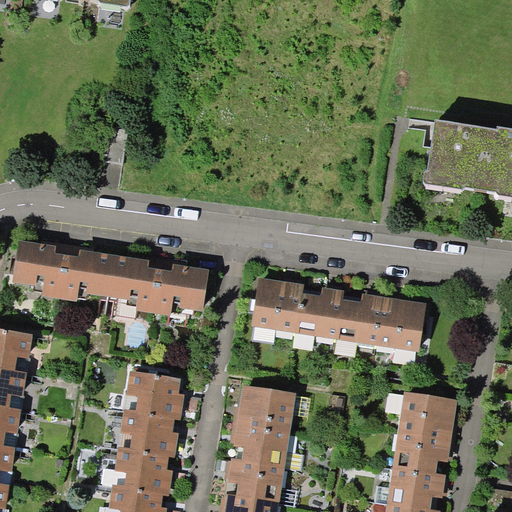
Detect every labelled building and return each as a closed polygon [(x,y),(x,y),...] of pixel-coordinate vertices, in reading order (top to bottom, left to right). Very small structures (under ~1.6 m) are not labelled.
[(113,0),(19,0),(111,15),(113,0)] [(511,143),(418,130),(409,192),(511,206),(511,143)] [(202,272),(9,240),(0,292),(0,296),(193,328),(202,272)] [(422,310),(254,283),(246,332),(414,360),(422,310)] [(0,510),(27,341),(0,336),(0,510)] [(166,511),(182,389),(121,377),(104,511),(166,511)] [(274,511),(291,397),(236,389),(218,511),(274,511)] [(436,511),(451,406),(395,398),(379,511),(436,511)]
